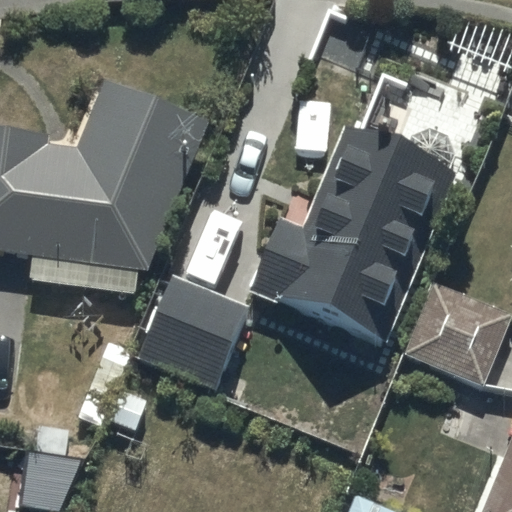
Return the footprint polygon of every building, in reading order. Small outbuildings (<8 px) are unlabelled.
[(45,132),(0,126),(0,249),(145,268),(209,120),(102,80),(73,149),(45,144),(45,132)] [(302,226),(278,217),(248,290),(387,346),(458,173),(343,126),(302,226)] [(248,308),(170,277),(136,360),(215,392),(248,308)] [(399,353),(478,389),(510,318),(431,283),(399,353)] [(511,511),(511,436),(480,511),(511,511)] [(389,511),(351,497),(345,511),(389,511)]
